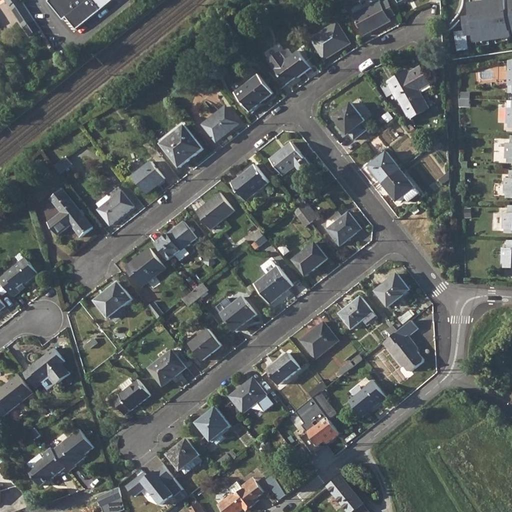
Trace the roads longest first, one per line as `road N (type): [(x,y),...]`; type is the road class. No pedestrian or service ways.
road 1 (residential): [(140,442),(397,238)]
road 2 (residential): [(92,269),(294,106)]
road 3 (residential): [(447,378),(280,511)]
road 4 (residential): [(294,106),(397,238)]
road 5 (residential): [(294,106),(411,36)]
